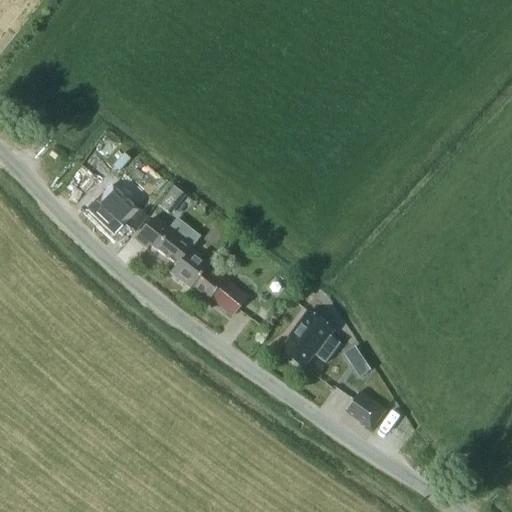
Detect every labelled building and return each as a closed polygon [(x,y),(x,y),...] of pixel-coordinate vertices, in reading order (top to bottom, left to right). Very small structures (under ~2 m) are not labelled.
[(184,197),(172,187),(157,206),(169,216),(184,197)] [(147,217),(136,209),(136,210),(117,193),(112,198),(105,191),(85,212),(86,213),(86,212),(112,236),(111,236),(112,237),(123,225),(134,233),(147,217)] [(137,234),(133,240),(146,250),(149,246),(174,266),(169,274),(189,289),(205,269),(207,267),(187,251),(198,238),(176,220),(165,234),(149,221),(138,235),(137,234)] [(205,269),(189,289),(206,303),(209,299),(231,317),(234,313),(244,300),(205,269)] [(289,339),(279,352),(304,370),(314,357),(316,358),(326,366),(342,345),(331,337),(335,332),(307,311),(287,338),(289,339)] [(356,349),(346,356),(351,364),(361,357),(356,349)] [(360,393),(345,414),(372,433),(387,412),(360,393)]
